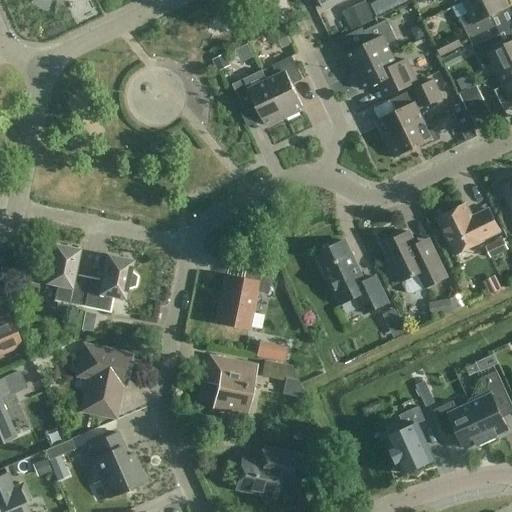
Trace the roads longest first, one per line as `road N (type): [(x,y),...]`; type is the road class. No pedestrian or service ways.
road 1 (residential): [(200,511),(158,405),(190,247)]
road 2 (residential): [(326,179),(375,201),(511,140)]
road 3 (residential): [(190,247),(19,205)]
road 4 (residential): [(190,247),(199,229),(233,208),(306,176),(326,179)]
road 5 (residential): [(40,72),(174,0)]
road 6 (residential): [(376,511),(511,474)]
road 7 (residential): [(19,205),(40,72)]
road 8 (residential): [(326,179),(338,123),(308,55)]
